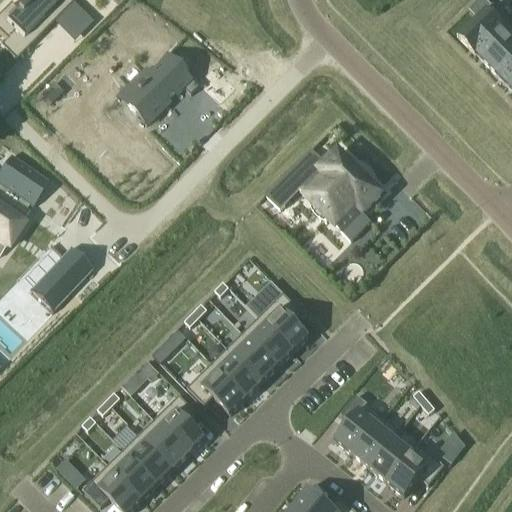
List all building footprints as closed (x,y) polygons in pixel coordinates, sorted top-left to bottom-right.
[(16,0),(0,17),(0,36),(7,43),(1,49),(15,64),(78,0),(16,0)] [(483,0),(480,0),(469,12),(478,22),(486,14),(492,8),(483,0)] [(486,14),(459,41),(475,58),(509,25),(493,7),(486,14)] [(509,25),(475,58),(476,59),(477,58),(490,72),(511,50),(511,27),(510,26),(510,25),(509,25)] [(511,50),(490,72),(504,87),(511,79),(511,50)] [(0,61),(0,79),(9,70),(0,61)] [(183,92),(189,97),(196,90),(166,61),(148,79),(152,82),(130,104),(151,124),(183,92)] [(220,105),(234,91),(214,71),(200,86),(220,105)] [(54,86),(41,98),(50,108),(63,96),(54,86)] [(312,153),(266,200),(280,214),(300,195),(313,208),(311,210),(312,213),(313,215),(314,217),(316,219),(317,221),(319,223),(322,224),(324,225),(326,226),(329,224),(351,246),(371,225),(362,217),(381,199),(363,181),(362,180),(357,175),(356,173),(356,174),(338,156),(327,168),(312,153)] [(0,256),(27,217),(25,215),(28,210),(31,212),(48,188),(10,161),(0,174),(0,256)] [(67,253),(36,285),(58,308),(90,276),(67,253)] [(223,287),(215,295),(220,301),(229,292),(223,287)] [(283,298),(273,308),(280,314),(281,313),(292,325),(301,316),(283,298)] [(261,320),(258,322),(293,357),(309,341),(292,325),(281,313),(280,314),(273,308),(261,320)] [(201,309),(193,317),(199,323),(207,315),(201,309)] [(193,317),(184,326),(190,332),(199,323),(193,317)] [(258,322),(243,337),(277,372),(293,357),(258,322)] [(178,334),(152,360),(161,368),(187,342),(178,334)] [(243,337),(227,352),(262,387),(277,372),(243,337)] [(227,352),(212,368),(247,403),(262,387),(227,352)] [(159,377),(147,365),(122,391),(131,400),(148,383),(151,386),(159,377)] [(212,368),(197,382),(204,389),(203,390),(214,402),(231,419),(247,403),(212,368)] [(197,382),(187,392),(205,410),(214,402),(203,390),(204,389),(197,382)] [(427,404),(419,395),(413,400),(421,410),(427,404)] [(114,397),(106,406),(112,412),(120,403),(114,397)] [(357,399),(341,419),(351,427),(361,414),(362,415),(368,408),(357,399)] [(179,400),(170,409),(176,416),(177,415),(188,426),(197,417),(179,400)] [(427,404),(421,410),(429,419),(435,413),(427,404)] [(106,406),(97,415),(103,420),(112,412),(106,406)] [(170,409),(154,424),(189,459),(205,443),(188,426),(177,415),(176,416),(170,409)] [(351,427),(335,445),(353,459),(378,429),(362,415),(361,414),(351,427)] [(91,421),(82,430),(88,436),(96,427),(91,421)] [(154,424),(139,439),(173,475),(189,459),(154,424)] [(378,429),(353,459),(370,473),(395,442),(378,429)] [(454,436),(448,444),(462,454),(462,455),(466,450),(454,436)] [(139,439),(124,455),(158,490),(173,475),(139,439)] [(395,442),(370,473),(387,487),(412,456),(395,442)] [(124,455),(108,470),(143,505),(158,490),(124,455)] [(412,456),(387,487),(404,501),(419,482),(429,470),(428,469),(412,456)] [(429,470),(419,482),(429,490),(445,471),(434,462),(428,469),(429,470)] [(108,470),(93,484),(100,491),(99,493),(110,504),(117,511),(135,511),(143,505),(108,470)] [(86,484),(80,477),(70,486),(76,493),(86,484)] [(93,484),(83,494),(100,511),(110,504),(99,493),(100,491),(93,484)] [(307,493),(292,511),(330,511),(307,493)] [(350,511),(337,502),(330,511),(350,511)]
